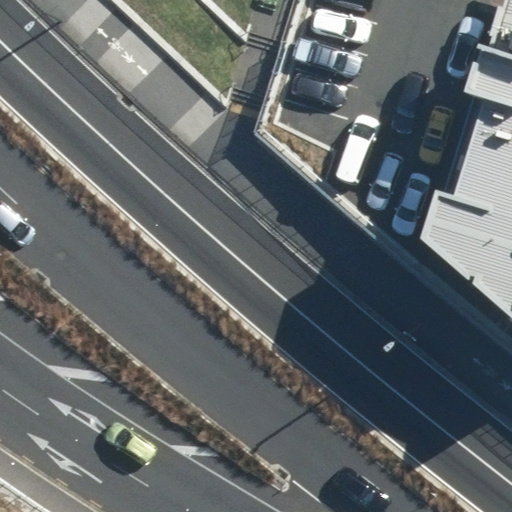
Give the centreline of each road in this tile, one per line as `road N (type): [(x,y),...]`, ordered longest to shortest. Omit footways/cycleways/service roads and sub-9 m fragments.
road 1 (primary): [(0,186),(394,511)]
road 2 (primary): [(201,511),(0,390)]
